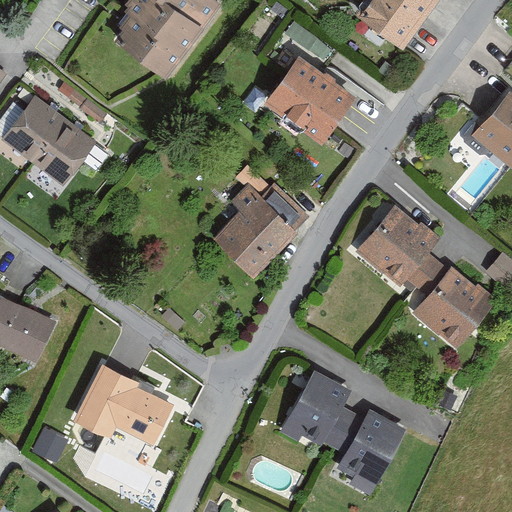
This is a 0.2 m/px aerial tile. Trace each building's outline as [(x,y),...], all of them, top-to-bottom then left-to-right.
[(131,6),(112,32),(167,71),(219,0),(123,0),(123,1),(131,6)] [(359,0),(355,7),(404,42),(433,0),(359,0)] [(0,86),(11,66),(0,60),(0,86)] [(340,96),(292,62),(263,104),(311,138),(340,96)] [(511,86),(510,84),(472,131),(511,165),(511,86)] [(89,139),(27,94),(0,131),(0,137),(59,180),(89,139)] [(241,206),(213,233),(252,272),(298,229),(250,179),(232,196),(241,206)] [(420,219),(395,199),(355,248),(400,283),(406,275),(425,290),(411,308),(456,345),(497,295),(478,279),(476,281),(451,261),(449,265),(429,248),(441,234),(421,218),(420,219)] [(511,257),(503,250),(488,268),(511,287),(511,286),(511,257)] [(50,316),(0,295),(0,342),(32,356),(50,316)] [(140,376),(102,357),(73,414),(112,434),(117,424),(153,442),(174,401),(137,381),(140,376)] [(352,384),(315,363),(279,429),(315,449),(321,438),(343,450),(335,464),(353,473),(348,481),(370,493),(407,424),(369,403),(364,412),(343,400),(352,384)] [(42,427),(35,450),(60,457),(66,434),(42,427)]
